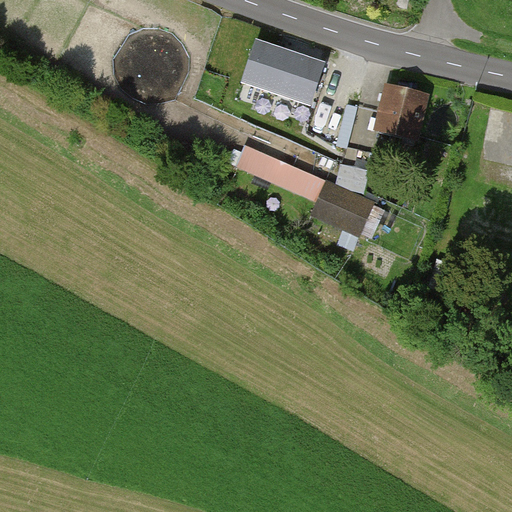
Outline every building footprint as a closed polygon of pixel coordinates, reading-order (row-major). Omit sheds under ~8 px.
[(324,68),(259,46),(246,84),(311,106),(324,68)] [(440,84),(392,73),(380,121),(428,133),(440,84)] [(489,136),(500,138),(505,112),(495,109),(489,136)] [(238,159),(319,195),(330,170),(249,134),(238,159)] [(363,228),(379,192),(330,170),(319,195),(314,206),(363,228)]
